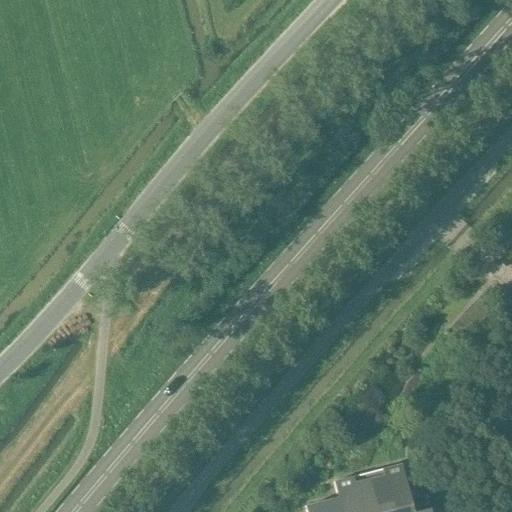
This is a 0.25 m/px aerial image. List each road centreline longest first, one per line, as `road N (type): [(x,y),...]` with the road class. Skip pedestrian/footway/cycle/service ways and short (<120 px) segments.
road 1 (primary): [(76,511),(511,22)]
road 2 (unclassified): [(178,511),(511,130)]
road 3 (tertiary): [(0,370),(328,0)]
